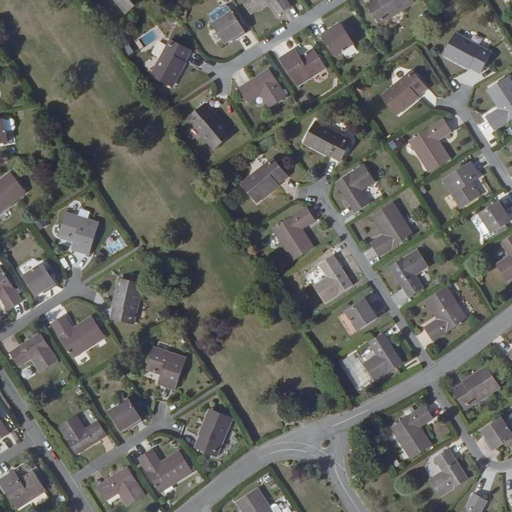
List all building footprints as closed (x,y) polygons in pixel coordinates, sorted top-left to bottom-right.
[(115,0),(127,14),(143,0),(115,0)] [(288,0),(243,0),(251,11),(268,0),(269,0),(279,15),(293,6),(288,0)] [(414,0),(377,0),(369,6),(382,25),(416,4),(414,0)] [(211,20),(215,26),(233,14),(229,8),(227,7),(211,18),(211,20)] [(233,14),(215,26),(227,46),(246,33),(233,14)] [(343,25),(324,38),(337,58),(357,44),(343,25)] [(492,52),(456,33),(445,53),(480,73),(492,52)] [(173,39),(152,74),(173,86),(194,51),(173,39)] [(121,47),(127,56),(133,52),(127,43),(121,47)] [(295,49),(281,58),(299,86),(327,68),(315,49),(301,58),(295,49)] [(413,70),(382,96),(397,114),(428,88),(413,70)] [(270,71),(241,90),(250,103),(261,96),(270,109),(288,98),(270,71)] [(511,117),(511,81),(508,75),(490,86),(502,105),(486,115),(494,128),(511,117)] [(207,102),(189,117),(214,149),(233,135),(207,102)] [(10,118),(2,120),(4,131),(12,129),(14,127),(12,120),(10,118)] [(452,132),(443,118),(409,141),(430,172),(447,161),(435,143),(452,132)] [(354,141),(318,121),(306,141),(342,161),(354,141)] [(274,158),(242,183),(256,201),(288,176),(274,158)] [(481,180),(471,164),(443,182),(461,210),(480,198),(472,185),(481,180)] [(363,166),(337,183),(355,212),(369,203),(361,191),(374,183),(363,166)] [(0,212),(25,192),(10,173),(0,180),(0,212)] [(511,221),(499,202),(479,214),(493,233),(511,221)] [(413,234),(393,203),(375,214),(386,232),(371,243),(379,256),(413,234)] [(308,207),(273,229),(293,261),(311,249),(300,231),(316,221),(308,207)] [(100,223),(68,213),(60,236),(75,241),(72,250),(90,256),(100,223)] [(511,282),(511,236),(502,243),(511,256),(497,265),(510,284),(511,282)] [(415,251),(388,268),(407,298),(421,290),(412,276),(426,268),(415,251)] [(353,285),(334,256),(319,265),(327,278),(315,285),(326,302),(353,285)] [(44,264),(24,276),(37,296),(56,283),(44,264)] [(1,269),(0,269),(0,300),(1,299),(11,314),(25,305),(1,269)] [(121,279),(112,318),(135,324),(144,284),(121,279)] [(425,327),(433,340),(466,318),(447,289),(429,300),(440,317),(425,327)] [(366,298),(346,311),(359,330),(378,318),(366,298)] [(65,315),(52,323),(73,358),(105,338),(91,316),(73,328),(65,315)] [(402,363),(384,334),(370,342),(377,353),(364,362),(376,380),(402,363)] [(18,349),(11,354),(20,369),(33,361),(40,373),(59,362),(42,335),(19,349),(18,349)] [(188,360),(156,348),(147,371),(162,376),(159,386),(176,392),(188,360)] [(29,368),(21,371),(24,379),(31,376),(29,368)] [(489,368),(453,390),(466,410),(501,388),(489,368)] [(129,400),(110,411),(122,432),(141,420),(129,400)] [(426,405),(391,427),(412,459),(433,446),(421,427),(434,419),(426,405)] [(211,411),(195,447),(217,457),(232,421),(211,411)] [(78,416),(61,427),(77,454),(99,440),(100,441),(108,436),(99,422),(86,430),(78,416)] [(511,434),(502,418),(482,431),(495,450),(511,439),(511,434)] [(0,421),(0,439),(8,434),(0,421)] [(153,449),(140,458),(161,491),(193,471),(180,450),(161,462),(153,449)] [(466,481),(454,459),(454,458),(450,450),(436,458),(444,472),(430,480),(440,497),(466,481)] [(108,500),(119,493),(127,506),(145,495),(129,469),(107,483),(106,482),(99,486),(108,500)] [(15,470),(0,479),(0,480),(17,509),(47,491),(34,470),(20,479),(15,470)] [(272,511),(271,509),(259,489),(236,503),(241,511),(272,511)] [(482,511),(489,502),(475,494),(464,511),(482,511)]
